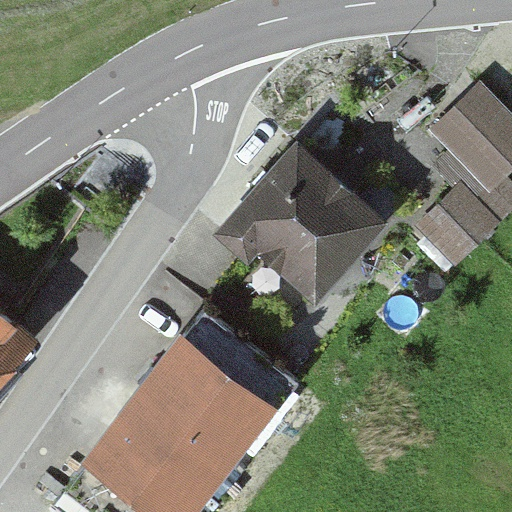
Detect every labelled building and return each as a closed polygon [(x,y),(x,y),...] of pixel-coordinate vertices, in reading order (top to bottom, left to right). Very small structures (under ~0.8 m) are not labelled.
[(511,164),(511,107),(481,76),(431,125),(491,185),(509,167),(511,164)] [(392,209),(299,128),(215,224),(251,256),(261,245),(317,294),(392,209)] [(511,208),(511,170),(509,167),(491,185),(480,194),(463,176),(417,222),(457,263),(511,208)] [(41,324),(0,288),(0,371),(12,358),(41,324)] [(89,455),(66,485),(102,511),(194,511),(300,372),(204,300),(188,323),(181,318),(81,450),(89,455)] [(0,399),(25,368),(12,358),(0,371),(0,399)]
